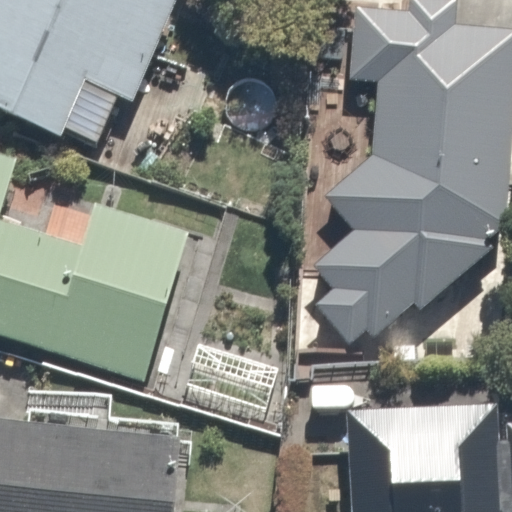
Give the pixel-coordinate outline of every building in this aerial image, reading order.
[(213,5),(200,0),(0,0),(0,107),(153,165),(213,5)] [(376,174),(353,171),(323,204),(347,234),(310,271),(329,291),(312,308),(356,349),(499,246),(504,246),(511,168),(511,35),(460,31),(461,8),(401,3),(400,19),(358,16),(351,87),(384,90),(376,174)] [(26,162),(0,152),(0,358),(132,411),(211,213),(95,167),(65,240),(4,216),(26,162)] [(351,422),(355,511),(510,511),(507,431),(507,420),(351,422)] [(173,511),(179,439),(0,425),(0,511),(173,511)]
